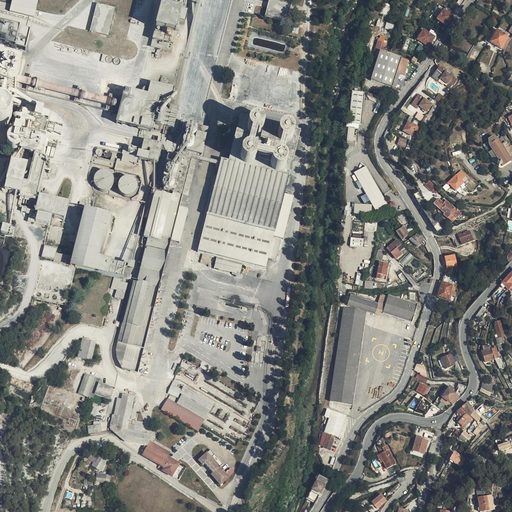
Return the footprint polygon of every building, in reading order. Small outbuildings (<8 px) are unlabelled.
[(35,17),(38,0),(12,0),(10,12),(35,17)] [(447,6),(441,15),(450,22),(456,13),(447,6)] [(116,11),(99,7),(92,34),(110,38),(116,11)] [(178,28),(183,10),(174,8),(172,15),(161,12),(150,62),(170,66),(175,41),(182,43),(185,29),(178,28)] [(288,35),(294,15),(272,10),(267,30),(288,35)] [(387,22),(385,28),(395,31),(396,25),(387,22)] [(0,43),(26,50),(31,31),(0,23),(0,43)] [(440,29),(434,25),(432,28),(427,25),(421,35),(422,36),(432,42),(436,36),(440,29)] [(497,29),(491,40),(504,47),(510,35),(497,29)] [(436,36),(432,42),(422,36),(421,38),(432,45),(437,36),(436,36)] [(409,51),(412,39),(406,38),(403,50),(409,51)] [(374,75),(397,82),(401,67),(409,70),(413,55),(387,47),(389,42),(380,39),(378,47),(382,48),(374,75)] [(464,47),(456,42),(451,49),(460,53),(464,47)] [(30,52),(7,46),(7,59),(6,68),(8,69),(6,75),(6,89),(6,104),(16,107),(17,102),(119,131),(115,145),(149,154),(152,145),(166,149),(172,127),(159,124),(159,122),(124,111),(123,116),(21,88),(30,52)] [(450,66),(443,61),(437,69),(444,74),(442,76),(446,80),(447,79),(448,77),(450,79),(449,80),(453,83),(456,79),(458,80),(461,74),(454,69),(450,66)] [(120,108),(122,101),(38,82),(36,90),(120,108)] [(373,89),(371,94),(386,99),(387,94),(373,89)] [(443,97),(448,92),(443,89),(439,94),(443,97)] [(422,101),(430,107),(435,100),(422,90),(416,97),(422,101)] [(365,120),(368,95),(355,93),(354,106),(352,119),(365,120)] [(13,130),(12,128),(4,117),(1,117),(0,116),(0,141),(1,141),(5,140),(8,138),(11,136),(12,133),(13,130)] [(4,117),(12,128),(12,126),(11,123),(8,120),(6,118),(4,117)] [(418,131),(422,123),(411,117),(406,126),(415,131),(415,130),(418,131)] [(25,118),(20,135),(19,139),(12,165),(20,167),(7,211),(18,214),(16,223),(29,226),(28,235),(40,238),(38,250),(71,258),(76,237),(80,237),(75,259),(98,265),(103,244),(108,245),(101,276),(126,282),(135,246),(140,225),(127,222),(125,233),(101,227),(36,209),(52,155),(65,159),(66,155),(93,162),(86,195),(89,200),(142,214),(155,166),(69,143),(72,132),(25,118)] [(275,241),(302,134),(240,119),(226,174),(220,173),(198,256),(216,260),(214,272),(235,278),(236,271),(242,272),(243,267),(266,274),(269,262),(277,264),(283,243),(275,241)] [(408,143),(411,136),(403,133),(400,140),(408,143)] [(183,141),(181,140),(171,177),(161,174),(142,247),(130,294),(114,363),(117,371),(120,376),(136,380),(193,165),(201,167),(208,140),(195,137),(193,143),(191,143),(191,145),(191,148),(190,150),(187,152),(184,151),(182,150),(180,148),(180,146),(181,144),(181,142),(183,141)] [(492,160),(495,165),(497,168),(500,166),(500,165),(508,160),(503,153),(507,150),(505,147),(500,139),(496,142),(492,139),(487,142),(488,147),(484,149),(490,161),(492,160)] [(191,145),(191,143),(189,141),(187,140),(185,140),(183,141),(181,142),(181,144),(180,146),(180,148),(182,150),(184,151),(187,152),(190,150),(191,148),(191,145)] [(508,160),(510,158),(511,161),(511,162),(511,152),(508,146),(505,147),(507,150),(503,153),(508,160)] [(510,158),(508,160),(500,165),(500,166),(501,168),(511,161),(510,158)] [(352,173),(359,189),(363,188),(366,195),(361,197),(364,204),(371,200),(376,210),(387,205),(368,166),(352,173)] [(455,175),(451,178),(459,186),(467,178),(461,173),(457,176),(455,175)] [(432,183),(435,186),(440,181),(433,174),(430,177),(428,175),(427,176),(432,183)] [(428,181),(425,185),(434,193),(437,189),(428,181)] [(461,206),(460,204),(459,205),(446,193),(444,196),(441,193),(439,194),(444,201),(449,208),(454,215),(457,212),(459,213),(463,209),(460,206),(461,206)] [(446,210),(453,216),(454,215),(449,208),(444,201),(439,194),(436,197),(447,208),(446,210)] [(354,206),(354,214),(371,214),(371,207),(354,206)] [(402,210),(400,213),(406,221),(407,220),(408,222),(412,220),(406,210),(402,210)] [(104,215),(101,227),(125,233),(127,222),(104,215)] [(410,229),(412,228),(408,222),(407,220),(406,221),(406,223),(400,227),(404,232),(406,235),(411,231),(410,229)] [(470,221),(459,225),(452,229),(453,231),(455,230),(459,238),(467,237),(466,234),(469,233),(470,236),(470,237),(480,232),(475,221),(471,223),(470,221)] [(1,232),(11,235),(13,228),(3,225),(1,232)] [(410,239),(419,247),(425,241),(425,240),(419,235),(417,234),(410,239)] [(407,241),(407,240),(405,238),(404,238),(404,239),(401,235),(391,244),(400,255),(405,250),(403,248),(408,244),(406,242),(407,241)] [(351,238),(351,246),(364,246),(364,238),(351,238)] [(98,265),(75,259),(70,279),(130,294),(142,247),(135,246),(126,282),(101,276),(108,245),(103,244),(98,265)] [(457,265),(455,255),(445,257),(447,267),(457,265)] [(393,261),(384,259),(380,275),(389,277),(393,261)] [(510,289),(511,286),(511,271),(502,283),(505,286),(508,289),(509,289),(510,289)] [(455,291),(459,278),(445,274),(438,295),(454,301),(457,291),(455,291)] [(372,288),(373,281),(366,280),(365,287),(372,288)] [(375,313),(376,311),(378,303),(351,294),(348,304),(375,313)] [(381,294),(378,303),(376,311),(382,313),(387,296),(381,294)] [(388,294),(387,296),(382,313),(411,322),(417,303),(388,294)] [(487,309),(483,306),(476,316),(479,318),(487,309)] [(352,404),(366,311),(344,307),(330,401),(331,401),(330,406),(333,406),(334,401),(352,404)] [(438,325),(441,314),(436,312),(432,323),(438,325)] [(504,336),(500,320),(495,321),(495,325),(498,335),(496,335),(499,351),(502,351),(503,353),(504,353),(502,343),(504,343),(502,336),(504,336)] [(79,355),(91,359),(96,342),(84,338),(79,355)] [(492,348),(491,348),(482,351),(485,361),(492,359),(493,361),(495,360),(495,358),(492,348)] [(455,365),(450,355),(442,359),(446,369),(455,365)] [(416,363),(415,370),(416,370),(420,372),(420,373),(427,375),(425,366),(416,363)] [(79,370),(67,366),(62,381),(73,385),(79,370)] [(88,397),(95,378),(86,374),(78,393),(88,397)] [(101,380),(95,378),(88,397),(93,399),(96,393),(99,385),(101,380)] [(491,391),(492,384),(483,379),(481,387),(491,391)] [(179,399),(183,391),(178,389),(180,385),(175,382),(169,394),(179,399)] [(419,382),(417,386),(420,388),(419,391),(426,394),(429,388),(419,382)] [(458,388),(465,391),(468,385),(460,383),(458,388)] [(113,390),(99,385),(96,393),(110,399),(113,390)] [(167,403),(204,423),(207,417),(214,402),(185,387),(183,391),(179,399),(178,402),(170,398),(167,403)] [(442,396),(443,397),(449,401),(455,393),(452,391),(448,388),(442,396)] [(416,408),(423,397),(417,393),(410,405),(416,408)] [(451,402),(452,403),(460,396),(455,393),(449,401),(451,402)] [(158,468),(173,476),(179,464),(168,458),(171,454),(149,442),(152,436),(135,432),(136,427),(129,425),(133,397),(122,395),(114,420),(108,418),(108,421),(109,427),(114,430),(121,436),(125,438),(128,440),(130,441),(145,446),(142,453),(145,454),(144,457),(159,466),(158,468)] [(448,405),(451,402),(449,401),(443,397),(441,400),(437,406),(440,408),(442,406),(444,407),(446,404),(448,405)] [(468,402),(466,404),(472,410),(474,411),(475,410),(468,402)] [(98,416),(100,404),(89,403),(88,414),(98,416)] [(199,432),(204,423),(167,403),(164,410),(199,432)] [(466,404),(463,406),(469,412),(472,410),(466,404)] [(471,420),(473,416),(472,416),(471,414),(469,412),(463,406),(458,411),(463,417),(460,422),(463,424),(469,418),(471,420)] [(326,434),(327,434),(323,447),(330,450),(337,435),(339,436),(347,414),(328,408),(326,415),(329,416),(324,431),(327,432),(326,434)] [(480,415),(481,417),(489,410),(488,408),(480,415)] [(470,439),(471,436),(464,431),(460,436),(465,439),(467,437),(470,439)] [(417,435),(413,449),(424,453),(428,440),(423,439),(424,437),(417,435)] [(511,447),(511,435),(503,439),(505,443),(509,441),(511,447)] [(497,445),(499,451),(511,448),(510,442),(497,445)] [(396,463),(388,449),(377,455),(381,462),(383,460),(387,468),(396,463)] [(454,451),(451,455),(456,458),(454,461),(454,462),(461,466),(465,459),(458,455),(459,454),(454,451)] [(213,459),(209,455),(200,462),(203,466),(206,464),(214,473),(211,476),(220,486),(229,478),(221,468),(223,465),(216,456),(213,459)] [(101,457),(96,467),(101,470),(107,459),(102,456),(101,457)] [(92,465),(96,467),(101,457),(100,457),(98,459),(97,458),(96,461),(94,460),(92,465)] [(315,501),(324,485),(328,479),(318,475),(316,481),(307,497),(315,501)] [(386,500),(381,494),(371,501),(377,508),(386,500)] [(488,494),(478,496),(481,511),(490,510),(489,505),(488,494)]
